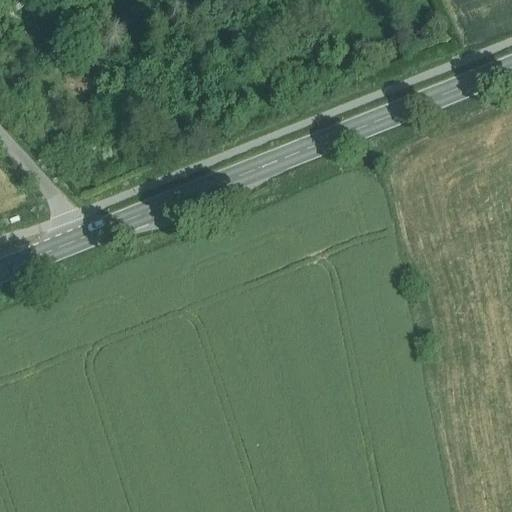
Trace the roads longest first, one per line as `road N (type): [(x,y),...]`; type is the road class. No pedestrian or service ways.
road 1 (secondary): [(84,238),(511,67)]
road 2 (unclassified): [(0,140),(84,238)]
